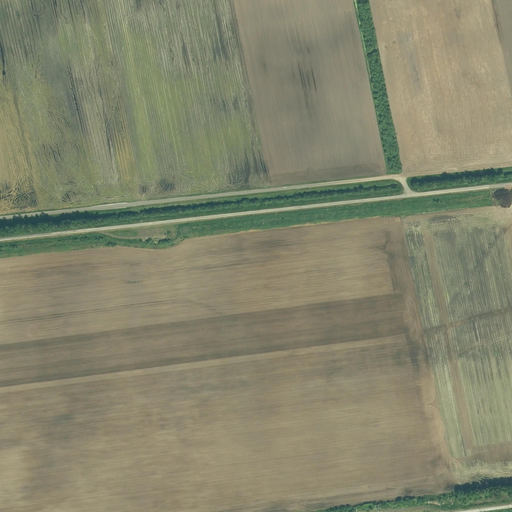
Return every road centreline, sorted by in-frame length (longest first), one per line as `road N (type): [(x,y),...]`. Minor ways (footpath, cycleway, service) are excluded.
road 1 (unclassified): [(511,184),(409,194),(400,179),(378,178),(0,218)]
road 2 (track): [(409,194),(0,239)]
